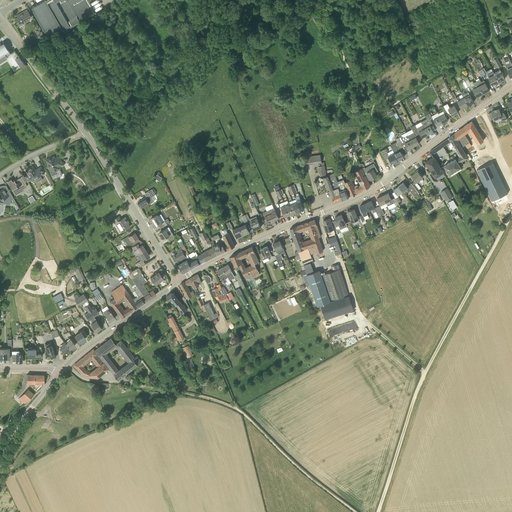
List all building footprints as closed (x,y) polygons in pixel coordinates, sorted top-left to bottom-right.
[(48,4),(55,0),(54,0),(43,0),(31,8),(43,29),(57,20),(48,4)] [(54,0),(55,0),(70,27),(95,13),(96,13),(92,6),(94,4),(94,3),(93,1),(90,3),(88,0),(54,0)] [(24,25),(23,23),(29,20),(28,18),(31,17),(27,9),(17,15),(17,17),(15,18),(20,27),(24,25)] [(0,44),(0,55),(3,53),(5,56),(6,56),(6,55),(10,53),(3,43),(0,44)] [(497,68),(501,66),(496,57),(496,56),(493,57),(493,59),(497,68)] [(20,67),(25,64),(19,57),(15,59),(20,67)] [(511,65),(510,61),(508,57),(503,59),(505,64),(507,69),(510,77),(511,76),(511,65)] [(493,72),(494,74),(499,82),(505,78),(499,68),(496,70),(493,72)] [(499,82),(494,74),(491,75),(490,74),(487,75),(492,85),(499,82)] [(483,93),(476,81),(473,82),(472,81),(470,82),(468,79),(466,80),(469,86),(471,85),(472,86),(471,86),(477,97),(483,93)] [(479,79),(476,81),(483,93),(489,90),(484,80),(481,82),(479,79)] [(468,105),(464,97),(461,99),(459,96),(456,97),(453,91),(450,93),(453,99),(456,97),(461,108),(468,105)] [(467,96),(464,97),(468,105),(474,102),(468,92),(465,93),(467,96)] [(447,103),(443,105),(447,111),(448,114),(450,112),(450,113),(451,113),(452,116),(458,113),(454,105),(450,108),(447,103)] [(492,111),(492,112),(489,113),(491,120),(494,119),(495,120),(501,117),(502,121),(507,119),(504,111),(500,112),(499,108),(492,111)] [(442,123),(439,116),(437,113),(431,116),(433,119),(433,120),(437,126),(442,123)] [(445,113),(439,116),(442,123),(448,120),(445,113)] [(421,121),(423,125),(428,134),(430,133),(431,135),(434,133),(435,133),(434,131),(430,125),(430,124),(432,123),(430,120),(427,114),(425,115),(427,118),(421,121)] [(415,124),(413,125),(418,135),(420,133),(422,137),(428,134),(423,125),(421,121),(415,124)] [(479,153),(479,152),(487,148),(484,144),(485,143),(472,121),(453,134),(456,138),(456,140),(465,154),(465,155),(467,158),(468,158),(469,160),(476,155),(479,153)] [(412,129),(406,132),(414,146),(419,143),(416,136),(418,135),(413,125),(411,127),(412,129)] [(398,136),(399,137),(404,149),(406,152),(411,149),(410,148),(414,146),(406,132),(406,131),(401,134),(398,136)] [(492,145),(499,141),(495,132),(487,136),(492,145)] [(453,134),(441,143),(443,147),(451,141),(460,156),(465,154),(456,140),(456,138),(453,134)] [(393,151),(394,153),(398,160),(404,156),(401,150),(404,149),(399,137),(396,138),(397,141),(395,142),(398,148),(393,151)] [(394,153),(389,156),(385,148),(381,151),(385,159),(389,157),(392,163),(398,160),(394,153)] [(321,163),(320,155),(310,156),(309,152),(305,153),(307,165),(321,163)] [(465,155),(465,154),(460,156),(451,161),(458,172),(461,170),(460,167),(461,167),(464,165),(462,162),(467,158),(465,155)] [(55,168),(64,164),(60,156),(53,159),(52,159),(53,158),(52,157),(48,159),(47,160),(48,160),(48,161),(46,162),(51,172),(51,171),(52,172),(53,173),(54,173),(55,172),(56,171),(56,169),(55,168)] [(425,162),(430,170),(439,165),(434,157),(425,162)] [(458,172),(451,161),(444,166),(447,171),(447,172),(448,171),(449,174),(451,176),(458,172)] [(324,162),(321,163),(322,166),(318,167),(319,176),(326,174),(325,165),(324,162)] [(493,162),(477,170),(492,201),(508,193),(493,162)] [(439,165),(430,170),(435,178),(443,173),(439,165)] [(31,181),(44,173),(41,167),(37,169),(38,170),(36,171),(35,169),(34,169),(32,166),(26,170),(28,172),(28,174),(29,176),(27,177),(29,181),(31,180),(31,181)] [(365,167),(362,168),(368,181),(368,180),(371,179),(377,176),(373,169),(367,172),(365,167)] [(363,190),(370,186),(368,181),(362,168),(354,172),(361,186),(361,185),(363,190)] [(413,182),(410,184),(418,194),(421,192),(418,189),(415,184),(417,182),(420,180),(419,180),(423,177),(420,173),(418,171),(411,175),(415,180),(413,182)] [(342,198),(336,177),(334,172),(329,175),(323,177),(325,183),(329,191),(330,195),(331,195),(334,201),(342,198)] [(341,175),(336,177),(342,198),(343,199),(351,196),(345,182),(341,175)] [(17,190),(18,192),(23,189),(27,186),(21,176),(21,177),(18,179),(20,181),(18,182),(17,180),(15,181),(14,180),(15,180),(14,180),(12,181),(11,179),(7,181),(14,192),(17,190)] [(350,180),(345,182),(351,196),(363,190),(361,185),(361,186),(354,189),(350,180)] [(403,182),(398,186),(405,194),(409,190),(415,197),(418,194),(410,184),(407,187),(403,182)] [(480,196),(486,193),(480,182),(474,185),(480,196)] [(405,194),(398,186),(394,189),(398,195),(400,193),(404,198),(407,196),(405,194)] [(4,199),(9,195),(4,187),(0,189),(0,198),(1,198),(2,199),(4,198),(4,199)] [(149,191),(145,193),(147,196),(138,202),(141,206),(142,207),(146,205),(149,203),(150,204),(154,201),(152,197),(155,194),(152,189),(149,191)] [(449,198),(445,190),(441,192),(446,200),(449,198)] [(388,193),(383,195),(387,206),(389,209),(396,206),(399,204),(398,203),(395,198),(391,199),(388,193)] [(380,206),(378,207),(381,215),(384,214),(382,208),(387,206),(383,195),(377,198),(380,206)] [(296,201),(297,202),(300,210),(301,210),(304,209),(301,199),(296,201)] [(454,199),(449,202),(453,209),(458,206),(454,199)] [(371,200),(366,203),(369,210),(372,209),(373,212),(376,211),(377,213),(378,217),(381,215),(378,207),(375,208),(371,200)] [(363,215),(360,216),(362,221),(365,220),(364,217),(367,215),(366,211),(369,210),(366,203),(360,206),(363,212),(362,213),(363,215)] [(274,208),(263,213),(266,220),(271,218),(272,221),(279,218),(274,208)] [(362,221),(360,216),(357,217),(354,209),(348,211),(350,218),(352,222),(358,219),(360,223),(363,222),(362,221)] [(347,226),(345,223),(346,223),(342,214),(335,217),(336,220),(333,221),(336,227),(338,225),(340,229),(347,226)] [(167,218),(162,222),(157,215),(151,218),(156,227),(159,225),(161,228),(167,224),(169,222),(167,218)] [(114,225),(119,233),(130,227),(128,223),(129,222),(125,216),(121,219),(119,216),(113,219),(115,224),(114,225)] [(250,221),(254,230),(261,227),(256,216),(253,217),(254,220),(250,221)] [(327,237),(329,243),(337,241),(335,234),(334,229),(334,230),(330,218),(323,220),(325,226),(324,226),(326,232),(329,231),(330,235),(327,237)] [(310,221),(306,222),(308,229),(309,229),(310,233),(316,230),(315,226),(317,225),(315,219),(310,221)] [(301,224),(296,226),(298,231),(299,232),(308,229),(306,222),(301,224)] [(246,224),(239,227),(243,235),(250,232),(246,224)] [(295,243),(298,251),(304,249),(302,243),(298,233),(299,232),(298,231),(296,226),(290,229),(295,243)] [(175,238),(173,233),(171,230),(169,227),(166,229),(159,232),(164,239),(167,237),(170,241),(175,238)] [(243,235),(239,227),(233,230),(237,238),(243,235)] [(226,245),(224,246),(226,250),(235,246),(228,233),(226,230),(225,230),(225,229),(221,231),(222,232),(221,232),(223,235),(222,236),(226,245)] [(206,244),(210,242),(205,230),(199,233),(203,240),(206,244)] [(299,251),(303,260),(310,257),(311,257),(310,254),(322,250),(318,236),(320,235),(319,230),(316,230),(310,233),(313,239),(302,243),(304,249),(299,251)] [(129,247),(129,248),(138,243),(137,241),(135,239),(138,237),(135,232),(128,236),(124,239),(129,247)] [(279,265),(280,266),(283,265),(281,259),(279,254),(285,251),(280,240),(273,243),(276,251),(277,250),(278,254),(275,255),(277,260),(279,265)] [(226,250),(224,246),(223,245),(221,241),(218,243),(219,244),(214,245),(218,254),(226,250)] [(137,255),(145,250),(144,247),(144,246),(144,243),(142,244),(136,247),(135,245),(138,244),(138,243),(129,248),(131,247),(134,252),(134,251),(137,255)] [(187,260),(192,268),(205,260),(206,260),(202,254),(196,257),(195,255),(190,258),(188,253),(189,253),(185,246),(181,248),(185,255),(188,259),(187,260)] [(260,264),(252,246),(241,251),(231,256),(235,266),(239,264),(241,268),(244,276),(251,273),(258,270),(256,265),(260,264)] [(260,254),(263,260),(271,256),(267,246),(260,249),(262,253),(260,254),(260,253),(260,254)] [(214,247),(202,254),(206,260),(217,254),(214,247)] [(185,255),(181,248),(177,250),(179,253),(174,256),(176,260),(185,255)] [(145,250),(137,255),(141,260),(136,263),(138,267),(145,263),(142,259),(149,255),(145,250)] [(310,257),(303,260),(302,260),(305,269),(306,270),(308,277),(317,302),(329,298),(330,301),(348,295),(338,264),(331,266),(333,271),(321,275),(319,270),(313,272),(311,264),(313,263),(310,257)] [(192,268),(187,260),(179,265),(183,272),(192,268)] [(272,285),(276,283),(268,264),(269,264),(267,261),(264,263),(265,265),(269,274),(268,274),(272,285)] [(228,264),(223,267),(228,276),(229,279),(234,276),(231,271),(228,264)] [(79,268),(74,270),(76,274),(78,273),(81,280),(83,279),(85,278),(82,274),(82,273),(82,272),(79,267),(79,268)] [(228,276),(223,267),(217,270),(224,283),(227,282),(225,278),(228,276)] [(135,269),(130,272),(131,273),(134,277),(131,278),(137,287),(144,297),(150,293),(149,292),(143,284),(146,281),(137,268),(135,269)] [(163,278),(159,271),(150,277),(155,284),(163,278)] [(192,283),(194,287),(195,288),(198,286),(203,283),(200,279),(198,274),(190,278),(192,283)] [(186,286),(191,284),(191,283),(189,279),(184,282),(180,284),(188,298),(194,295),(193,291),(190,293),(186,286)] [(2,288),(11,292),(14,284),(5,281),(2,288)] [(127,308),(125,309),(128,313),(138,307),(137,306),(133,300),(122,284),(112,291),(115,297),(119,303),(123,300),(127,305),(126,306),(127,308)] [(226,295),(226,294),(222,287),(221,288),(220,284),(217,285),(218,288),(213,289),(217,299),(224,296),(227,303),(230,302),(226,295)] [(143,297),(144,297),(137,287),(133,290),(138,296),(136,298),(137,300),(135,302),(133,300),(137,306),(144,302),(146,301),(143,297)] [(95,296),(100,292),(97,288),(92,292),(95,296)] [(154,289),(149,292),(150,293),(144,297),(143,297),(146,301),(156,294),(155,293),(157,292),(154,289)] [(94,297),(96,302),(103,297),(100,292),(95,296),(94,297)] [(172,299),(182,313),(186,310),(173,292),(172,292),(167,295),(171,300),(172,299)] [(80,296),(84,303),(87,301),(88,300),(84,294),(80,296)] [(248,303),(243,294),(239,296),(244,305),(248,303)] [(79,306),(84,303),(80,296),(75,300),(79,306)] [(114,298),(109,301),(118,313),(121,318),(128,313),(125,309),(124,310),(119,303),(114,298)] [(350,298),(321,307),(326,320),(354,311),(350,298)] [(205,306),(208,314),(213,312),(209,302),(204,304),(205,306)] [(89,312),(88,312),(91,317),(93,316),(95,318),(96,317),(96,316),(95,315),(99,312),(98,311),(100,310),(98,305),(95,307),(94,308),(94,307),(91,306),(90,307),(89,304),(85,307),(89,312)] [(106,315),(110,321),(115,318),(109,308),(105,311),(108,314),(106,315)] [(91,317),(88,312),(85,314),(96,331),(101,327),(95,318),(93,316),(91,317)] [(173,315),(168,318),(175,331),(180,328),(173,315)] [(87,336),(83,330),(81,331),(75,336),(80,342),(84,339),(83,338),(87,336)] [(179,330),(174,332),(179,342),(184,339),(179,330)] [(137,356),(134,358),(121,340),(116,344),(111,338),(95,350),(118,379),(141,362),(137,356)] [(68,341),(65,343),(69,349),(75,345),(70,339),(68,341)] [(45,353),(47,358),(50,357),(51,359),(55,357),(51,342),(45,344),(48,352),(45,353)] [(69,349),(65,343),(60,347),(64,353),(69,349)] [(9,359),(9,348),(1,348),(0,345),(0,344),(0,359),(3,359),(6,358),(6,359),(9,359)] [(31,348),(31,347),(28,347),(28,358),(32,358),(41,358),(41,353),(42,353),(42,346),(35,346),(35,348),(31,348)] [(188,346),(182,349),(187,358),(192,356),(188,346)] [(97,377),(108,369),(93,349),(74,365),(81,373),(88,376),(97,377)] [(12,362),(16,362),(22,362),(22,354),(22,352),(19,352),(19,351),(12,351),(12,362)] [(27,383),(44,383),(44,375),(27,374),(27,383)] [(27,402),(34,394),(27,389),(20,396),(27,402)]
